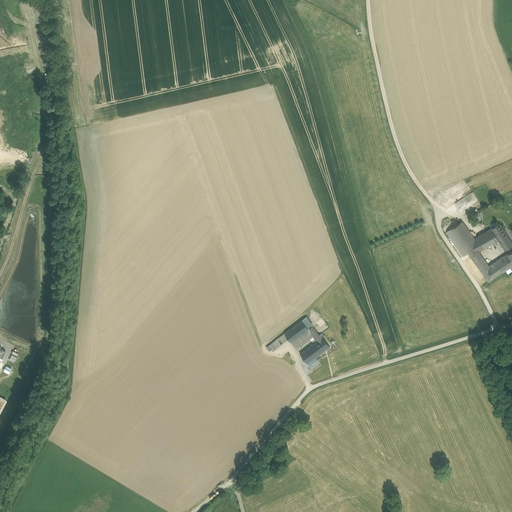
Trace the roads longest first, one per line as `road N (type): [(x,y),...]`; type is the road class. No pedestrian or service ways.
road 1 (unclassified): [(511,325),(309,388),(233,479),(194,511)]
road 2 (track): [(496,328),(397,144),(367,0)]
